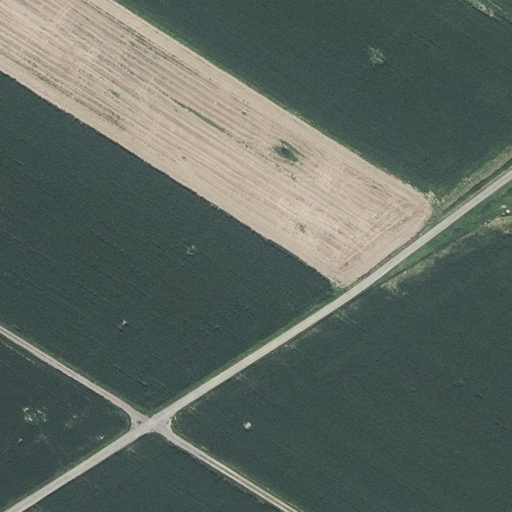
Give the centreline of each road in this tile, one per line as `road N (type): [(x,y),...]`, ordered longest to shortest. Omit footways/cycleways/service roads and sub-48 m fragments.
road 1 (track): [(11,511),(371,284),(511,177)]
road 2 (track): [(291,511),(0,329)]
